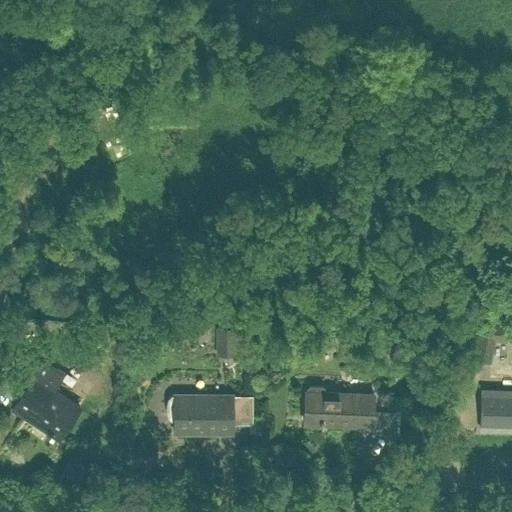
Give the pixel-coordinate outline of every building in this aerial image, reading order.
[(149,232),(163,226),(155,207),(141,213),(144,219),(143,220),(146,229),(148,228),(149,232)] [(36,295),(37,280),(22,279),(21,294),(36,295)] [(504,340),(508,318),(481,312),(472,358),(489,361),(493,338),(504,340)] [(214,326),(214,355),(235,355),(235,327),(214,326)] [(392,361),(416,363),(418,337),(394,335),(392,361)] [(60,433),(79,405),(53,387),(62,375),(41,361),(11,405),(48,431),(47,432),(50,434),(54,429),(60,433)] [(309,384),(303,389),(303,416),(319,417),(319,423),(321,423),(373,425),(374,392),(327,390),(322,385),(309,384)] [(511,389),(481,389),(480,428),(511,429),(511,389)] [(217,397),(217,393),(170,393),(167,397),(165,402),(165,410),(166,415),(170,419),(173,419),(173,430),(218,430),(218,423),(230,423),(230,397),(217,397)]
